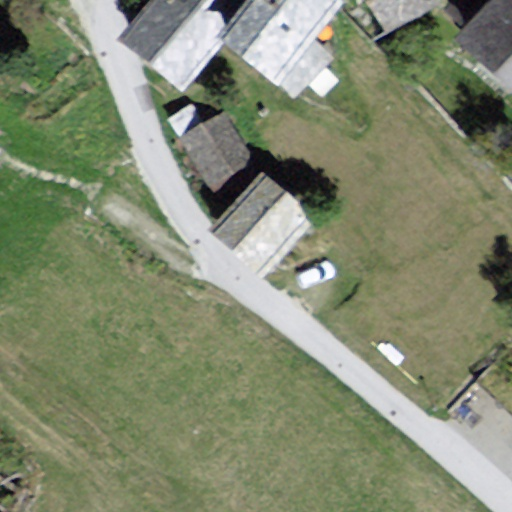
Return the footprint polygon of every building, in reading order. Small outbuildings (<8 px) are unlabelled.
[(157,0),(129,33),(182,81),(249,0),(157,0)] [(335,6),(328,0),(262,0),(230,41),(298,95),(329,57),(308,40),(335,6)] [(424,0),(371,0),(387,27),(409,15),(427,5),(424,0)] [(511,0),(488,0),(447,44),(511,104),(511,0)] [(225,115),(183,140),(212,188),(254,162),(225,115)] [(268,178),(218,237),(265,277),(315,218),(268,178)] [(511,410),(511,373),(503,366),(484,381),(511,410)]
